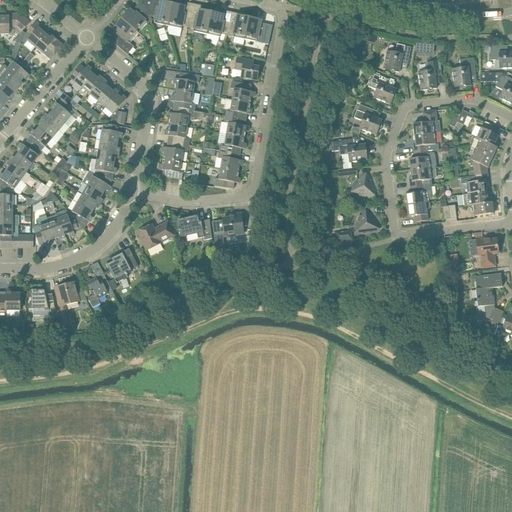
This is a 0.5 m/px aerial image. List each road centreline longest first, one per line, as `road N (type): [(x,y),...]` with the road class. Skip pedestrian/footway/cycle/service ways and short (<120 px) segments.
road 1 (track): [(0,380),(98,369),(223,313),(266,308),(341,328),(511,418)]
road 2 (unclassified): [(511,221),(397,234),(387,164),(411,106),(473,99),(511,118)]
road 3 (residential): [(133,193),(199,202),(252,187),(283,20),(279,9),(247,0)]
road 4 (residential): [(133,193),(145,92),(87,37)]
road 5 (residential): [(0,268),(37,269),(84,255),(112,231),(133,193)]
road 6 (residential): [(0,140),(87,37)]
